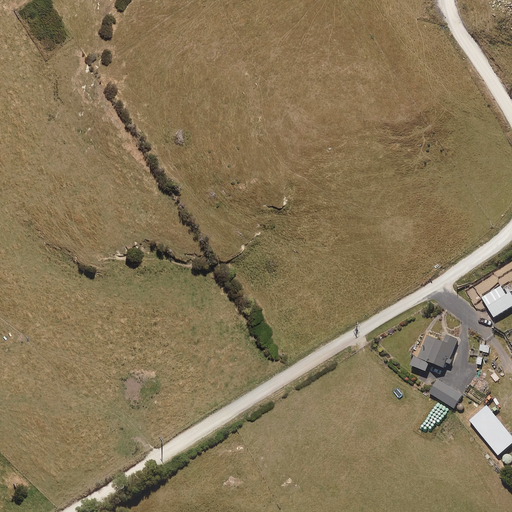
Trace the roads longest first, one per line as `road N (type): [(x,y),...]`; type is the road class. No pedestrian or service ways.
road 1 (residential): [(511,229),(76,511)]
road 2 (residential): [(448,0),(511,113)]
